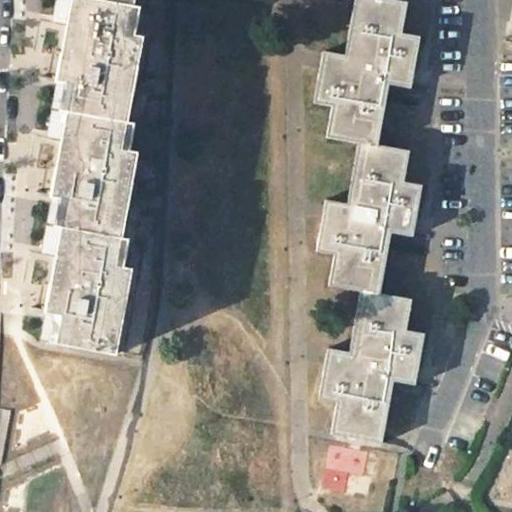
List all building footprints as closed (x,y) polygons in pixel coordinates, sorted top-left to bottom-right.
[(56,81),(63,83),(71,85),(66,111),(125,123),(140,37),(133,35),(126,34),(131,6),(95,0),(70,0),(66,24),(58,71),(56,81)] [(408,87),(414,57),(417,38),(399,33),(405,4),(388,0),(354,0),(343,54),(323,50),(313,100),(332,104),(325,134),(359,140),(376,144),(387,83),(408,87)] [(126,34),(133,35),(139,7),(131,6),(126,34)] [(71,85),(63,83),(59,110),(66,111),(71,85)] [(50,196),(57,197),(65,199),(60,226),(120,238),(135,154),(128,153),(120,151),(125,123),(66,111),(52,186),(50,196)] [(133,124),(125,123),(120,151),(128,153),(133,124)] [(409,233),(417,196),(419,186),(401,182),(407,150),(376,144),(359,140),(346,202),(326,199),(315,249),(335,252),(329,282),(360,288),(377,292),(390,230),(409,233)] [(65,199),(57,197),(52,225),(60,226),(65,199)] [(44,311),(52,313),(60,315),(55,342),(114,353),(129,269),(123,268),(115,267),(120,238),(60,226),(46,302),(44,311)] [(128,239),(120,238),(115,267),(123,268),(128,239)] [(409,298),(377,292),(360,288),(348,351),(326,347),(318,397),(335,400),(330,430),(378,440),(391,378),(411,382),(419,347),(421,333),(403,329),(409,298)] [(60,315),(52,313),(47,341),(55,342),(60,315)] [(489,348),(509,349),(511,331),(491,329),(489,348)]
